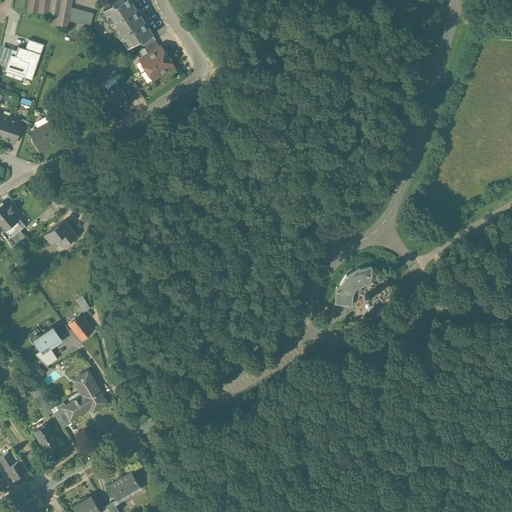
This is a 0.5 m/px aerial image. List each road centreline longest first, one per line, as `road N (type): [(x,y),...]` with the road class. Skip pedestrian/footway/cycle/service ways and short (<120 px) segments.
road 1 (tertiary): [(0,511),(260,366),(289,341),(322,275),(392,212),(456,0)]
road 2 (residential): [(208,74),(29,171)]
